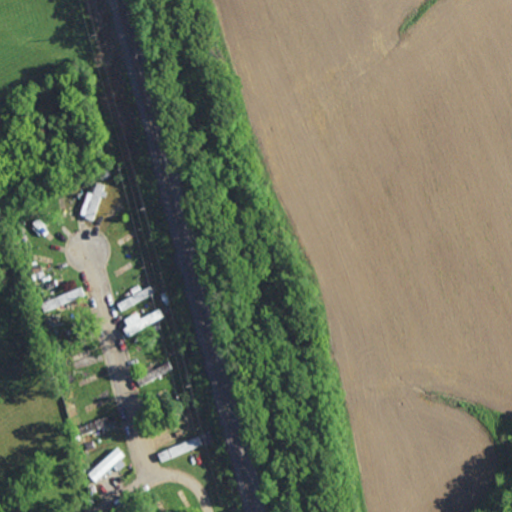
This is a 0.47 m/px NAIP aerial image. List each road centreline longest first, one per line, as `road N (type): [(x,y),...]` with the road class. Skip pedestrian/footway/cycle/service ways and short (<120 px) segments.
road 1 (residential): [(152,480),(89,249)]
road 2 (residential): [(96,511),(172,476),(194,485),(205,511)]
